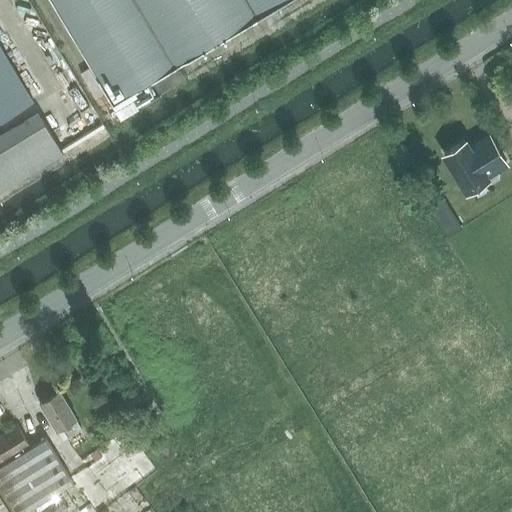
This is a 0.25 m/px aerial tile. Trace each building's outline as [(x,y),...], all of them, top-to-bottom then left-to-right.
[(51,0),(113,102),(168,69),(171,73),(153,83),(159,94),(186,78),(179,67),(175,70),(173,66),(283,0),(51,0)] [(0,46),(0,119),(32,100),(0,46)] [(43,118),(0,143),(0,189),(63,152),(43,118)] [(469,148),(464,140),(443,152),(467,191),(488,178),(485,175),(506,162),(490,135),(469,148)] [(68,436),(82,428),(75,418),(76,417),(59,390),(40,402),(57,429),(62,426),(68,436)] [(17,425),(0,436),(0,488),(2,487),(2,488),(3,487),(18,511),(24,511),(73,482),(43,434),(28,443),(17,425)]
